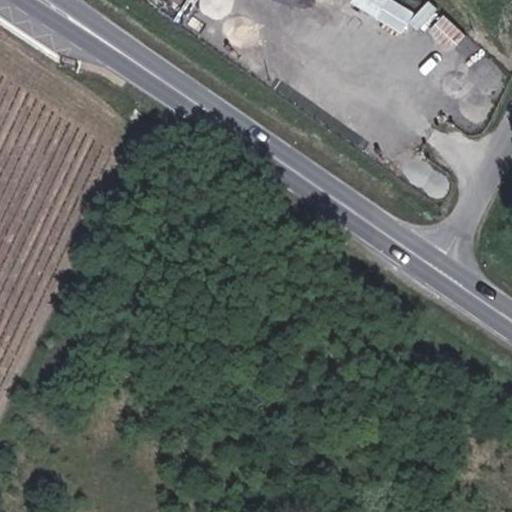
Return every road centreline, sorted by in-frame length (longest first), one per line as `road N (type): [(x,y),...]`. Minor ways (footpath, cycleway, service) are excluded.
road 1 (primary): [(455,273),(48,0)]
road 2 (unknown): [(198,0),(493,194)]
road 3 (unclassified): [(511,156),(455,273)]
